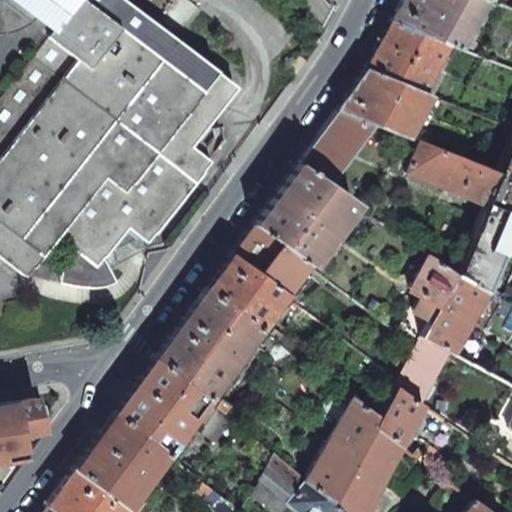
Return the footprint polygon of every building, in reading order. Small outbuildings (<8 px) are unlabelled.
[(13,0),(0,0),(0,34),(4,35),(16,31),(21,29),(31,21),(35,16),(13,0)] [(124,0),(73,0),(0,94),(0,257),(22,274),(54,233),(59,238),(65,243),(57,282),(66,284),(88,286),(97,285),(113,280),(100,255),(123,225),(143,240),(207,160),(187,144),(233,85),(124,0)] [(13,0),(35,16),(46,24),(64,0),(49,0),(46,5),(39,0),(13,0)] [(452,46),(476,0),(397,0),(387,20),(442,42),(452,46)] [(416,91),(442,42),(387,20),(374,44),(361,68),(360,70),(416,91)] [(488,60),(490,53),(484,51),(481,58),(486,59),(488,60)] [(304,60),(298,55),(291,64),(290,63),(286,68),(294,74),(304,60)] [(401,136),(423,94),(416,91),(360,70),(346,89),(333,108),(356,117),(401,136)] [(342,146),(356,117),(333,108),(315,133),(342,146)] [(482,291),(511,216),(511,123),(493,171),(480,204),(451,274),(452,275),(482,291)] [(324,184),(339,153),(325,146),(310,139),(293,162),(324,184)] [(480,204),(493,171),(417,140),(404,173),(480,204)] [(304,263),(349,202),(324,184),(293,162),(271,192),(249,221),(302,262),(304,263)] [(369,216),(375,205),(366,198),(359,209),(369,216)] [(507,305),(511,292),(511,216),(482,291),(495,298),(507,305)] [(279,293),(302,262),(249,221),(238,237),(227,253),(279,293)] [(254,327),(279,293),(227,253),(214,270),(201,287),(254,327)] [(424,255),(406,288),(422,296),(413,311),(428,318),(452,275),(451,274),(424,255)] [(449,352),(482,291),(452,275),(428,318),(418,336),(446,351),(449,352)] [(202,398),(254,327),(201,287),(176,321),(151,355),(202,398)] [(292,310),(295,305),(292,302),(287,307),(292,310)] [(275,342),(281,335),(273,329),(267,336),(275,342)] [(270,349),(275,342),(267,336),(259,348),(263,351),(267,346),(270,349)] [(417,404),(446,351),(418,336),(391,386),(417,404)] [(162,452),(202,398),(151,355),(131,384),(110,412),(162,452)] [(408,425),(419,405),(417,404),(391,386),(374,417),(369,426),(397,445),(408,425)] [(369,426),(374,417),(347,396),(300,479),(327,501),(369,426)] [(0,477),(39,425),(31,397),(0,402),(0,477)] [(222,414),(229,405),(221,399),(215,408),(222,414)] [(123,506),(162,452),(110,412),(90,439),(70,466),(123,506)] [(340,511),(359,511),(397,445),(369,426),(327,501),(340,511)] [(424,465),(433,450),(426,446),(418,461),(424,465)] [(281,500),(300,479),(271,454),(247,493),(269,511),(275,511),(284,501),(281,500)] [(43,503),(55,511),(118,511),(123,506),(70,466),(56,485),(43,503)] [(296,511),(340,511),(327,501),(300,479),(281,500),(284,501),(296,511)] [(201,499),(210,488),(200,481),(192,492),(201,499)] [(486,511),(469,499),(458,511),(486,511)] [(55,511),(43,503),(36,511),(55,511)]
